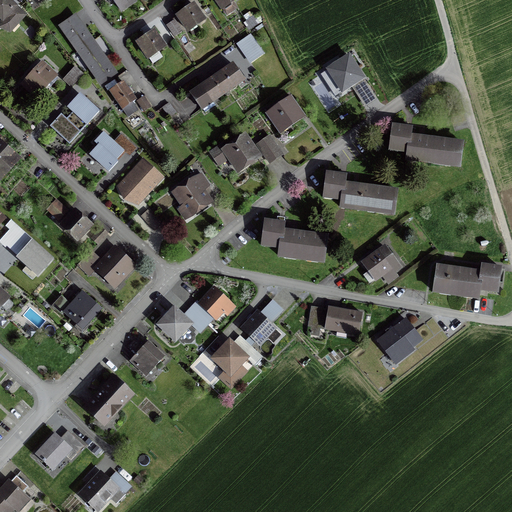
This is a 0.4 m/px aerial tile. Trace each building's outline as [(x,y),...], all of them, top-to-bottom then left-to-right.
[(24,16),(6,0),(0,0),(0,18),(4,22),(1,28),(9,31),(24,16)] [(117,0),(114,2),(121,12),(135,2),(132,0),(117,0)] [(215,0),(221,9),(234,0),(215,0)] [(187,31),(203,20),(193,6),(177,17),(187,31)] [(61,28),(100,83),(113,74),(75,18),(61,28)] [(174,21),(167,26),(174,37),(181,32),(174,21)] [(153,33),(137,43),(148,58),(164,48),(153,33)] [(263,53),(250,33),(237,41),(251,62),(263,53)] [(363,78),(349,56),(328,69),(343,91),(354,84),(363,78)] [(55,77),(41,64),(25,82),(39,95),(55,77)] [(232,65),(222,73),(213,79),(190,95),(201,110),(243,81),(232,65)] [(82,75),(75,68),(63,81),(70,88),(82,75)] [(135,101),(123,83),(109,92),(127,117),(136,110),(131,103),(135,101)] [(66,120),(60,115),(49,127),(69,145),(98,112),(79,95),(67,108),(72,113),(66,120)] [(143,112),(149,108),(143,98),(137,102),(143,112)] [(289,99),(268,114),(280,131),(301,116),(289,99)] [(175,114),(168,104),(162,108),(169,118),(175,114)] [(411,129),(392,127),(389,150),(390,150),(390,148),(397,149),(397,151),(407,153),(406,160),(407,161),(407,157),(415,159),(415,162),(433,164),(433,161),(441,162),(441,166),(442,162),(450,163),(449,166),(459,167),(461,147),(413,141),(413,137),(410,137),(411,129)] [(97,146),(89,155),(108,173),(117,163),(115,161),(123,152),(102,134),(94,143),(97,146)] [(214,159),(224,152),(238,171),(258,157),(251,147),(252,145),(251,143),(250,142),(248,142),(244,136),(224,151),(221,146),(210,154),(214,159)] [(279,157),(281,155),(268,137),(256,145),(269,164),(272,162),(275,160),(279,157)] [(0,147),(0,175),(14,160),(0,147)] [(131,193),(131,199),(137,204),(161,178),(142,161),(118,187),(125,193),(131,193)] [(345,177),(326,174),(323,198),(324,198),(324,195),(332,196),(331,199),(341,200),(340,208),(341,208),(341,205),(349,206),(349,209),(367,212),(367,208),(375,210),(375,213),(376,210),(384,211),(383,214),(393,215),(396,195),(347,188),(348,185),(344,185),(345,177)] [(193,180),(174,193),(191,216),(209,203),(193,180)] [(65,212),(56,203),(49,210),(58,219),(65,212)] [(75,212),(61,227),(76,240),(90,226),(75,212)] [(146,212),(140,217),(153,231),(159,226),(146,212)] [(283,225),(264,222),(261,245),(262,245),(262,243),(270,244),(270,247),(279,248),(278,256),(289,258),(289,259),(290,259),(290,258),(311,261),(311,262),(312,261),(323,262),(326,241),(287,236),(288,233),(282,232),(283,225)] [(0,241),(0,244),(4,248),(20,230),(15,226),(0,241)] [(101,229),(91,239),(97,245),(107,234),(101,229)] [(120,280),(133,266),(115,249),(95,270),(111,285),(118,278),(120,280)] [(378,253),(363,264),(374,280),(390,268),(378,253)] [(437,267),(436,267),(433,292),(478,299),(479,290),(489,291),(489,289),(496,290),(496,292),(497,292),(500,269),(481,266),(481,268),(478,267),(477,273),(480,274),(480,278),(437,271),(437,267)] [(45,290),(34,279),(24,290),(35,301),(45,290)] [(229,304),(214,289),(199,305),(208,313),(194,329),(200,334),(214,319),(215,319),(229,304)] [(70,305),(61,297),(51,307),(60,315),(63,313),(76,325),(74,327),(81,334),(89,325),(87,323),(100,309),(82,292),(70,305)] [(190,325),(174,309),(158,326),(175,341),(190,325)] [(328,312),(311,309),(308,327),(325,329),(325,330),(357,335),(361,314),(360,314),(328,309),(328,312)] [(274,329),(257,313),(242,330),(251,338),(246,343),(251,347),(256,342),(258,345),(274,329)] [(405,321),(378,342),(388,354),(405,341),(410,348),(420,341),(405,321)] [(246,358),(229,342),(212,359),(230,376),(246,358)] [(143,350),(141,349),(130,361),(144,375),(151,366),(153,368),(163,358),(149,344),(143,350)] [(261,358),(255,353),(248,361),(254,366),(261,358)] [(106,386),(86,409),(100,422),(111,410),(114,413),(131,395),(113,379),(106,386)] [(70,434),(62,443),(70,450),(75,455),(83,447),(70,434)] [(51,470),(70,450),(62,443),(55,435),(36,455),(47,466),(46,467),(48,468),(48,467),(51,470)] [(100,511),(121,488),(101,471),(79,496),(98,511),(100,511)] [(10,482),(8,481),(0,490),(0,511),(11,511),(14,510),(16,511),(28,499),(22,493),(28,487),(16,476),(10,482)]
